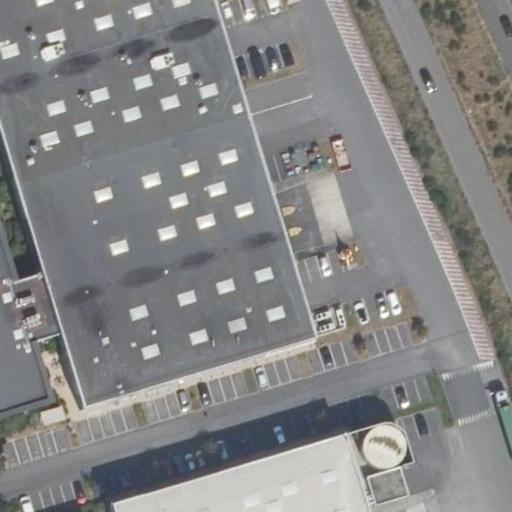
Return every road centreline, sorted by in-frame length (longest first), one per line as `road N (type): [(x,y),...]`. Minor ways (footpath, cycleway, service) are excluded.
road 1 (unclassified): [(0,487),(455,354)]
road 2 (unclassified): [(455,354),(306,0)]
road 3 (secondary): [(394,0),(511,263)]
road 4 (unclassified): [(455,354),(493,511)]
